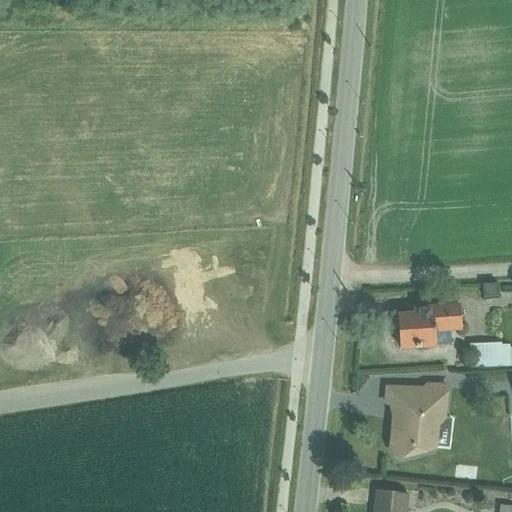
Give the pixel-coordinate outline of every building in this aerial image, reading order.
[(496,284),(482,285),(482,297),(497,297),(496,284)] [(413,314),(397,315),(400,349),(452,345),(451,332),(461,331),(460,305),(413,309),(413,314)] [(500,344),(469,346),(470,367),(511,364),(511,350),(510,349),(510,345),(500,345),(500,344)] [(488,381),(472,383),(473,394),(489,393),(488,381)] [(402,420),(394,421),(392,436),(400,439),(397,447),(392,450),(398,463),(434,452),(437,448),(449,449),(452,420),(446,419),(449,385),(426,384),(423,387),(387,389),(386,404),(401,409),(402,420)] [(376,491),(373,511),(406,511),(408,496),(376,491)]
